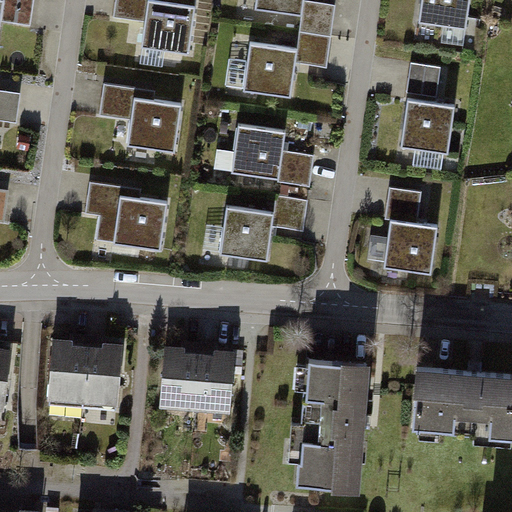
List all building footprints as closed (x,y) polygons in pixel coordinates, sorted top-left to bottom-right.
[(0,0),(0,37),(3,20),(33,24),(36,0),(0,0)] [(117,0),(116,17),(146,21),(143,46),(190,52),(197,0),(169,0),(170,1),(159,0),(117,0)] [(305,0),(258,0),(257,7),(304,14),(301,31),(333,36),(337,4),(306,0),(305,0)] [(423,0),(421,20),(468,26),(471,0),(423,0)] [(333,36),(301,31),(299,48),(251,42),(245,89),(292,96),(297,62),(328,67),(333,36)] [(442,66),(412,62),(408,91),(438,96),(442,66)] [(138,88),(106,83),(102,114),(133,119),(129,144),(177,150),(183,103),(136,96),(138,88)] [(456,104),(409,98),(403,145),(450,151),(456,104)] [(287,130),(240,123),(233,171),(281,177),(280,182),(311,186),(315,154),(284,150),(287,130)] [(123,185),(91,181),(87,212),(118,217),(115,241),(163,248),(169,201),(121,195),(123,185)] [(0,220),(5,221),(10,189),(0,187),(0,220)] [(422,191),(392,187),(387,218),(392,218),(385,266),(432,272),(439,224),(418,221),(422,191)] [(276,212),(228,205),(222,253),(269,259),(273,225),(305,229),(309,198),(278,194),(276,212)] [(72,341),(56,340),(51,403),(84,406),(89,347),(72,346),(72,341)] [(105,349),(89,347),(84,406),(117,408),(122,345),(106,343),(105,349)] [(184,348),(168,347),(163,399),(197,402),(201,355),(184,353),(184,348)] [(0,401),(6,403),(12,350),(0,348),(0,401)] [(218,356),(201,355),(197,402),(230,405),(235,352),(218,351),(218,356)] [(365,412),(369,363),(311,358),(308,388),(306,388),(303,423),(306,423),(303,460),(300,459),(298,483),(359,487),(364,430),(361,430),(362,412),(365,412)] [(511,374),(419,367),(417,390),(418,390),(418,401),(416,401),(415,425),(441,427),(440,430),(477,433),(477,430),(511,432),(511,374)]
